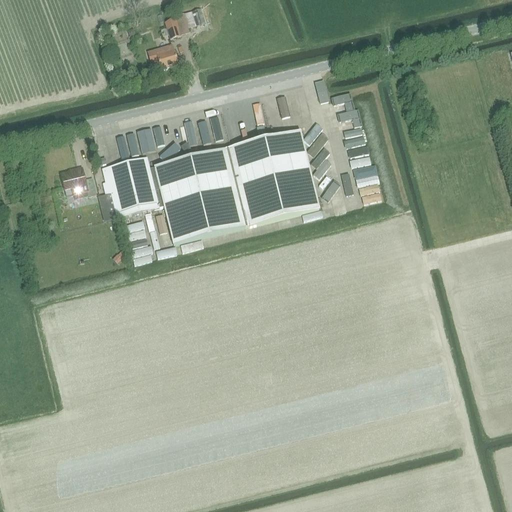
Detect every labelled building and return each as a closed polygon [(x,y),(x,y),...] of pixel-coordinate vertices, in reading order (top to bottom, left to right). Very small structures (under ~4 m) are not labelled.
[(183,16),(175,18),(176,21),(165,24),(166,30),(161,32),(163,39),(169,37),(170,41),(180,39),(180,37),(188,35),(187,30),(206,25),(202,10),(183,16)] [(136,36),(134,30),(128,32),(130,38),(136,36)] [(178,67),(172,46),(148,54),(151,67),(159,64),(161,72),(178,67)] [(272,138),(278,136),(272,109),(266,111),(272,138)] [(174,248),(245,230),(320,212),(300,133),(226,152),(154,170),(150,171),(147,161),(107,170),(107,171),(102,172),(105,186),(102,186),(105,198),(98,200),(100,209),(113,206),(116,221),(119,220),(159,210),(164,209),(174,248)] [(61,178),(65,193),(66,193),(67,195),(68,196),(70,197),(73,197),(87,194),(89,199),(96,198),(92,181),(85,183),(82,170),(74,172),(73,176),(61,178)] [(114,267),(121,262),(117,256),(109,262),(114,267)]
